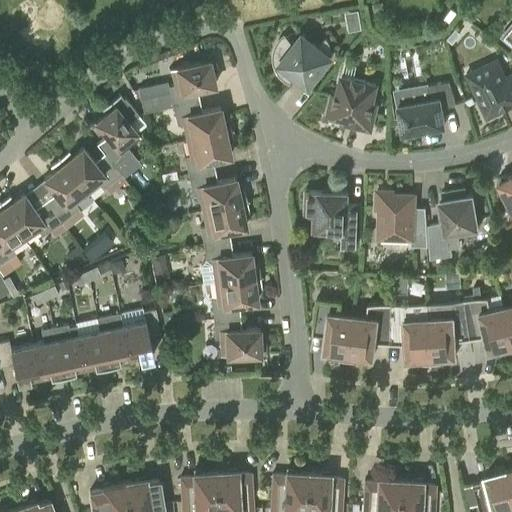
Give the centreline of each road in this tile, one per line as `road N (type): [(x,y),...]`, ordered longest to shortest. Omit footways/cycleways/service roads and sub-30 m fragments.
road 1 (tertiary): [(0,450),(129,419),(297,410)]
road 2 (residential): [(297,410),(272,152)]
road 3 (residential): [(272,152),(401,163),(511,140)]
road 4 (residential): [(33,132),(125,58),(195,29),(228,29)]
road 5 (tertiary): [(297,410),(452,417),(511,407)]
road 6 (residential): [(272,152),(228,29)]
